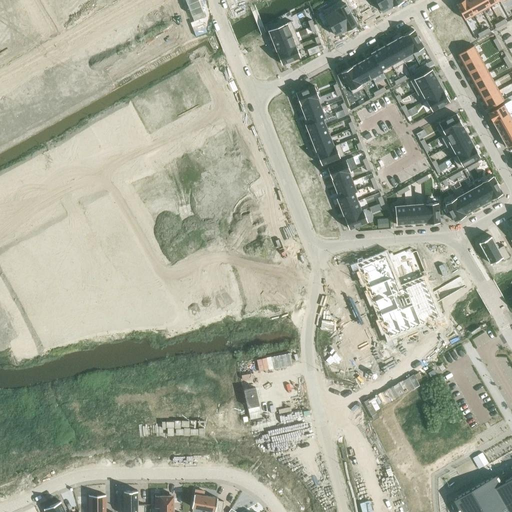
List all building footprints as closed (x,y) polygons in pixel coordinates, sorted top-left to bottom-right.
[(11,0),(0,0),(0,8),(13,1),(11,0)] [(345,3),(335,9),(346,30),(357,24),(349,11),(353,9),(349,1),(348,0),(343,0),(344,0),(345,3)] [(375,0),(381,10),(392,5),(389,0),(375,0)] [(465,0),(462,0),(457,3),(465,19),(469,18),(474,15),(465,0)] [(476,0),(465,0),(474,15),(479,12),(482,10),(476,0)] [(487,0),(476,0),(482,10),(485,8),(491,5),(487,0)] [(323,11),(319,13),(321,17),(325,24),(329,22),(336,36),(346,30),(335,9),(325,14),(323,11)] [(193,17),(175,27),(181,39),(200,29),(193,17)] [(287,22),(268,30),(271,37),(272,39),(273,41),(296,32),(291,21),(287,22)] [(20,23),(9,29),(20,48),(30,42),(20,23)] [(172,24),(162,30),(172,50),(183,44),(184,43),(181,39),(175,27),(173,24),(172,24)] [(9,29),(0,34),(0,38),(9,54),(20,48),(9,29)] [(414,29),(403,35),(412,53),(424,47),(414,29)] [(296,32),(273,41),(276,48),(276,51),(277,52),(300,43),(296,32)] [(399,37),(392,41),(404,63),(405,62),(402,58),(412,53),(403,35),(401,36),(399,37)] [(146,41),(135,48),(146,67),(157,61),(146,41)] [(384,46),(382,47),(391,64),(394,69),(404,63),(392,41),(386,45),(384,46)] [(300,43),(277,52),(282,64),(285,63),(287,62),(300,57),(296,46),(300,44),(300,43)] [(472,47),(458,55),(463,63),(477,56),(479,55),(474,46),(472,47)] [(378,49),(371,53),(372,55),(382,72),(383,72),(381,70),(391,64),(382,47),(380,48),(378,49)] [(135,48),(124,54),(135,73),(146,67),(135,48)] [(364,59),(362,61),(372,78),(382,72),(372,55),(366,58),(364,59)] [(477,56),(463,63),(468,72),(482,64),(484,63),(479,55),(477,56)] [(106,61),(95,67),(106,86),(117,80),(106,61)] [(360,62),(352,66),(362,83),(372,78),(362,61),(360,62)] [(482,64),(468,72),(473,81),(487,73),(489,72),(484,63),(482,64)] [(348,68),(341,72),(353,94),(364,88),(362,84),(362,83),(352,66),(350,67),(348,68)] [(95,67),(85,73),(95,92),(106,86),(95,67)] [(431,69),(410,81),(416,92),(438,80),(431,69)] [(487,73),(473,81),(478,90),(492,82),(494,81),(489,72),(487,73)] [(438,80),(416,92),(422,102),(426,100),(444,91),(438,80)] [(492,82),(478,90),(483,99),(497,91),(499,90),(494,81),(492,82)] [(68,82),(57,88),(68,107),(79,101),(68,82)] [(314,85),(296,93),(300,105),(318,98),(319,98),(314,85)] [(57,88),(46,94),(57,114),(68,107),(57,88)] [(497,91),(483,99),(487,108),(502,100),(503,99),(499,90),(497,91)] [(444,91),(426,100),(432,111),(449,101),(444,91)] [(318,98),(300,105),(304,114),(321,107),(318,98)] [(489,112),(488,113),(492,121),(494,120),(509,112),(504,104),(489,112)] [(30,105),(19,111),(30,130),(41,124),(30,105)] [(321,107),(304,114),(305,116),(306,118),(308,123),(305,124),(306,125),(323,118),(325,117),(321,107)] [(19,111),(9,117),(19,137),(30,130),(19,111)] [(494,120),(492,121),(497,129),(499,129),(511,121),(511,118),(509,112),(494,120)] [(456,114),(439,123),(445,134),(441,136),(441,137),(463,125),(456,114)] [(323,118),(306,125),(308,130),(308,132),(309,134),(327,127),(323,118)] [(511,121),(499,129),(497,129),(502,138),(511,132),(511,121)] [(463,125),(441,137),(447,147),(468,135),(463,125)] [(327,127),(309,134),(311,139),(312,141),(313,143),(330,137),(327,127)] [(511,132),(502,138),(506,146),(511,143),(511,132)] [(468,135),(447,147),(451,145),(456,155),(474,145),(468,135)] [(330,137),(313,143),(315,149),(316,151),(317,152),(334,145),(330,137)] [(334,145),(317,152),(318,155),(318,157),(321,164),(344,155),(340,143),(334,146),(334,145)] [(456,155),(452,157),(458,168),(480,156),(474,145),(456,155)] [(346,159),(327,167),(330,174),(331,176),(332,179),(349,172),(350,171),(346,159)] [(349,172),(332,179),(334,183),(335,186),(335,188),(353,181),(349,172)] [(493,175),(481,182),(482,183),(491,199),(502,193),(499,186),(493,175)] [(353,181),(335,188),(337,193),(338,195),(339,197),(337,198),(356,190),(353,181)] [(482,183),(474,188),(482,204),(488,201),(490,200),(491,199),(482,183)] [(474,188),(465,193),(473,209),(479,206),(481,205),(482,204),(474,188)] [(356,190),(337,198),(339,203),(340,206),(341,208),(358,201),(354,192),(356,191),(356,190)] [(465,193),(456,197),(466,215),(465,213),(470,211),(472,210),(473,209),(465,193)] [(456,197),(445,203),(451,214),(454,221),(455,221),(466,215),(456,197)] [(358,201),(341,208),(343,213),(344,215),(344,217),(361,210),(358,201)] [(438,202),(426,203),(428,223),(440,222),(438,202)] [(426,203),(415,204),(417,222),(423,222),(425,222),(427,222),(427,223),(428,223),(426,203)] [(415,204),(405,205),(407,223),(412,223),(415,223),(417,222),(415,204)] [(405,205),(395,206),(396,224),(402,224),(405,223),(407,223),(405,205)] [(361,210),(344,217),(349,229),(367,221),(363,209),(361,210)] [(479,242),(479,243),(490,263),(491,263),(502,257),(504,260),(510,257),(503,246),(498,249),(491,236),(490,236),(479,242)] [(375,251),(349,262),(380,338),(434,317),(403,244),(384,252),(383,248),(375,251)] [(259,370),(292,364),(290,352),(256,359),(259,370)] [(249,418),(261,417),(258,387),(245,388),(249,418)] [(474,457),(479,466),(488,462),(483,453),(474,457)] [(496,476),(452,500),(458,511),(511,511),(511,477),(500,484),(496,476)] [(137,490),(124,490),(123,511),(144,511),(145,504),(138,504),(137,490)] [(195,490),(192,507),(214,511),(213,511),(221,511),(224,501),(217,500),(218,498),(204,495),(204,491),(195,490)] [(89,495),(88,495),(88,496),(89,496),(88,511),(112,511),(113,511),(109,511),(105,511),(106,496),(106,495),(105,495),(105,496),(89,496),(89,495)] [(155,495),(155,507),(156,507),(160,507),(159,511),(173,511),(174,498),(174,495),(171,495),(155,495)] [(44,508),(44,509),(44,510),(44,509),(45,511),(66,511),(63,505),(62,505),(61,501),(50,506),(44,509),(44,508)]
